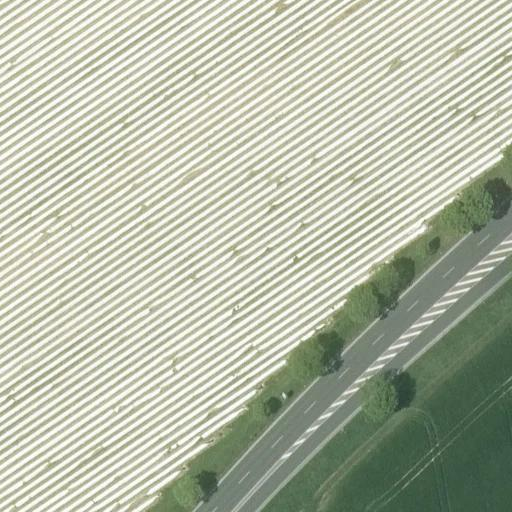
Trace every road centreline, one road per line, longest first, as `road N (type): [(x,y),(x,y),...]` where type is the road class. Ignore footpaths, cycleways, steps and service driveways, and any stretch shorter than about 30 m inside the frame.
road 1 (trunk): [(511,243),(229,511)]
road 2 (track): [(511,319),(321,499),(318,511)]
